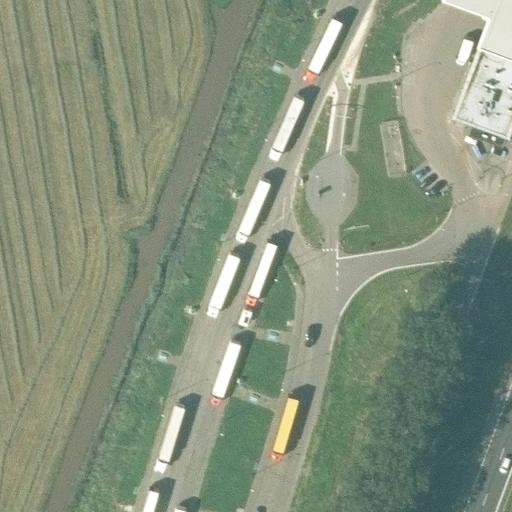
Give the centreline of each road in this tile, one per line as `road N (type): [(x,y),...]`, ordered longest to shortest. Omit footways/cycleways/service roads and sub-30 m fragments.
road 1 (track): [(0,464),(14,377),(102,156),(264,213)]
road 2 (track): [(207,193),(96,511)]
road 3 (motorway): [(186,0),(0,202)]
